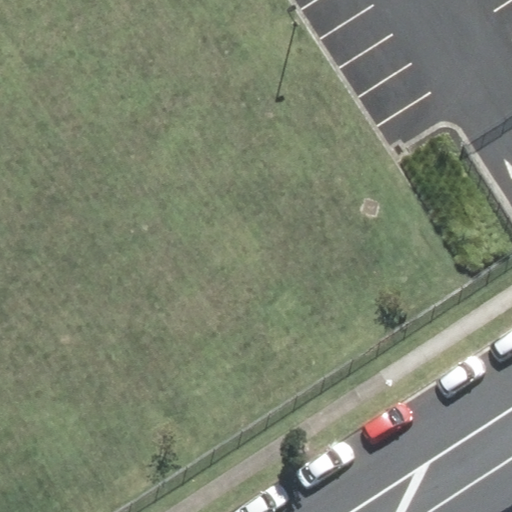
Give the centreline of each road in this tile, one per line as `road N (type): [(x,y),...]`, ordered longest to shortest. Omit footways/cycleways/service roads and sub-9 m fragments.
road 1 (unclassified): [(386,0),(511,197)]
road 2 (tertiary): [(348,511),(511,400)]
